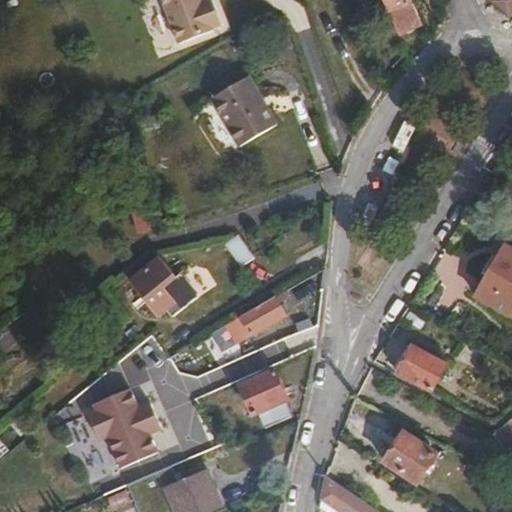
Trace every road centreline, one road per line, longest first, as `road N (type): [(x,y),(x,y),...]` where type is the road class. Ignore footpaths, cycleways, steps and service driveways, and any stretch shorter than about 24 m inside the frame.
road 1 (residential): [(460,25),(384,108),(355,161),(341,215),(331,407)]
road 2 (residential): [(331,407),(355,350),(511,104)]
